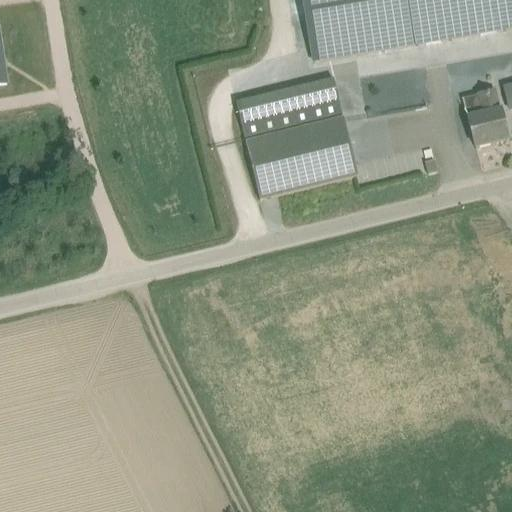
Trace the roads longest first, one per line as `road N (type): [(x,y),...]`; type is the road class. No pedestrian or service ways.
road 1 (unclassified): [(0,308),(511,182)]
road 2 (track): [(56,0),(79,129),(130,276)]
road 3 (track): [(242,511),(130,276)]
